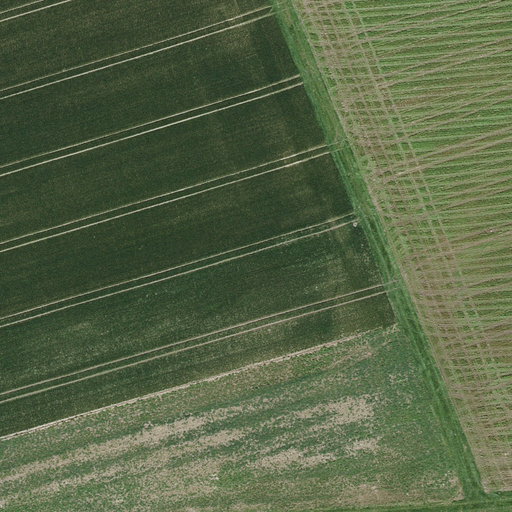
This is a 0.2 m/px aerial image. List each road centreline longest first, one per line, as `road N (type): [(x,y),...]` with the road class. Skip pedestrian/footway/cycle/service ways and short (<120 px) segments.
road 1 (track): [(478,496),(278,0)]
road 2 (track): [(303,511),(511,492)]
